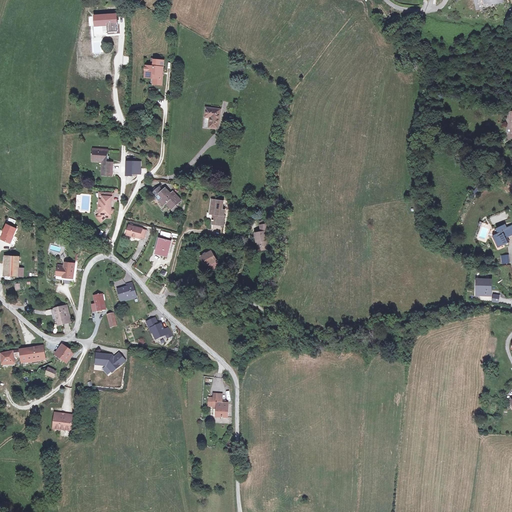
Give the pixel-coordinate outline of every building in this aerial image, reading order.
[(118,15),(98,15),(99,26),(110,25),(112,34),(120,33),(118,15)] [(157,85),(163,86),(164,62),(155,61),(155,68),(151,67),(148,67),(148,74),(153,74),(152,79),(154,79),(157,79),(157,85)] [(222,112),(208,110),(207,120),(211,120),(210,130),(220,131),(222,112)] [(108,149),(93,148),(93,163),(101,164),(101,170),(99,170),(99,175),(110,176),(111,164),(107,164),(108,149)] [(128,161),(127,173),(138,174),(138,168),(141,168),(142,162),(136,161),(137,157),(128,157),(128,161)] [(153,192),(155,194),(162,188),(161,186),(153,192)] [(155,194),(158,198),(165,207),(168,204),(173,211),(183,203),(175,194),(173,196),(168,190),(165,192),(162,188),(155,194)] [(102,199),(100,199),(100,203),(98,205),(98,209),(100,210),(99,214),(96,216),(100,221),(105,217),(110,217),(111,213),(111,209),(112,200),(113,193),(103,192),(102,199)] [(214,210),(212,221),(223,224),(226,209),(222,208),(224,201),(213,198),(211,209),(214,210)] [(255,234),(257,243),(261,242),(263,251),(270,249),(268,240),(272,240),(268,221),(259,222),(261,229),(264,229),(264,232),(262,232),(255,234)] [(6,224),(2,232),(5,234),(2,241),(8,244),(16,229),(6,224)] [(508,225),(500,229),(502,233),(499,235),(496,236),(501,246),(511,242),(508,236),(511,234),(511,235),(511,227),(509,229),(508,225)] [(144,229),(131,226),(128,235),(141,239),(141,238),(145,239),(147,231),(143,230),(144,229)] [(159,253),(169,255),(173,242),(163,239),(159,253)] [(220,263),(212,249),(201,255),(206,265),(210,263),(213,267),(220,263)] [(502,264),(510,263),(509,254),(501,255),(502,264)] [(17,277),(18,269),(19,258),(7,258),(6,276),(17,277)] [(64,266),(58,265),(57,273),(62,274),(62,277),(72,279),(74,264),(64,262),(64,266)] [(489,279),(478,278),(477,289),(481,289),(480,292),(488,293),(489,289),(488,289),(489,279)] [(127,288),(117,291),(121,302),(126,301),(125,299),(130,297),(131,300),(137,298),(132,284),(127,286),(127,288)] [(106,308),(102,294),(94,296),(96,304),(92,305),(94,312),(98,311),(97,310),(106,308)] [(66,307),(55,310),(59,325),(70,322),(66,307)] [(147,323),(149,327),(150,330),(151,329),(155,327),(157,332),(153,333),(156,340),(167,335),(168,338),(173,336),(169,328),(164,330),(164,329),(162,324),(159,325),(158,326),(157,324),(158,324),(155,319),(147,323)] [(63,345),(56,354),(60,357),(67,362),(73,353),(63,345)] [(43,346),(20,349),(21,356),(22,364),(45,356),(43,346)] [(13,351),(0,354),(0,360),(2,361),(3,364),(15,363),(15,359),(13,351)] [(113,357),(111,354),(96,353),(95,364),(105,364),(111,371),(124,359),(118,352),(113,357)] [(48,367),(45,373),(53,377),(56,371),(48,367)] [(221,404),(221,400),(222,396),(215,395),(214,399),(214,407),(214,408),(218,408),(217,417),(227,418),(228,405),(226,404),(221,404)] [(62,414),(56,414),(55,429),(71,431),(73,415),(65,414),(64,418),(62,418),(62,414)]
